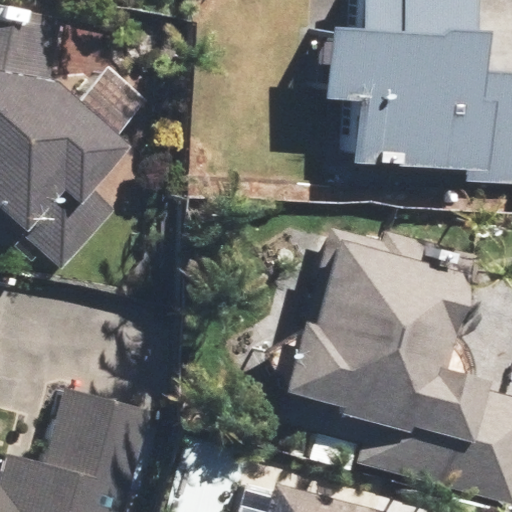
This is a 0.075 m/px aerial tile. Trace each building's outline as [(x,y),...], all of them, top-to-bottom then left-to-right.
[(348,0),(347,24),(316,22),(311,94),(342,96),(338,158),(449,166),(448,179),(511,182),(511,68),(470,65),(472,24),(462,24),(462,0),(348,0)] [(0,218),(53,267),(108,207),(82,184),(119,142),(41,74),(53,15),(0,4),(0,218)] [(373,237),(322,223),(296,319),(290,317),(271,388),(276,389),(268,419),(353,442),(348,461),(507,503),(511,485),(511,395),(474,386),(477,375),(432,364),(457,270),(437,264),(442,246),(375,229),(373,237)] [(0,511),(115,511),(142,409),(55,387),(36,462),(0,452),(0,511)] [(383,511),(268,480),(258,511),(383,511)]
